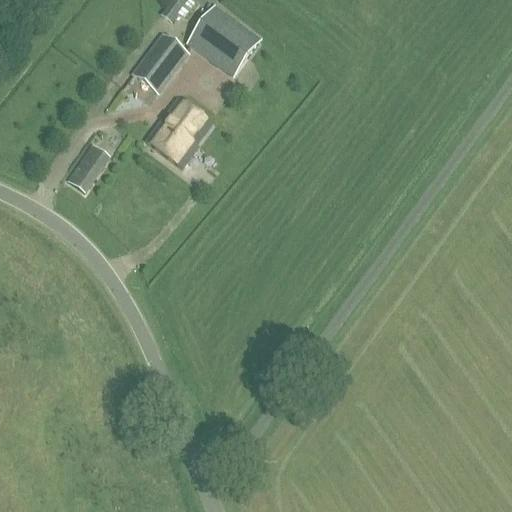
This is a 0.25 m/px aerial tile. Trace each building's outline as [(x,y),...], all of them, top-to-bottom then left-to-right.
[(173,26),(191,1),(190,0),(173,0),(161,17),(173,26)] [(215,8),(186,47),(233,81),(261,42),(215,8)] [(160,98),(190,57),(163,36),(132,77),(160,98)] [(196,148),(212,126),(179,101),(147,145),(183,171),(199,150),(196,148)] [(86,195),(110,160),(93,148),(70,184),(86,195)]
